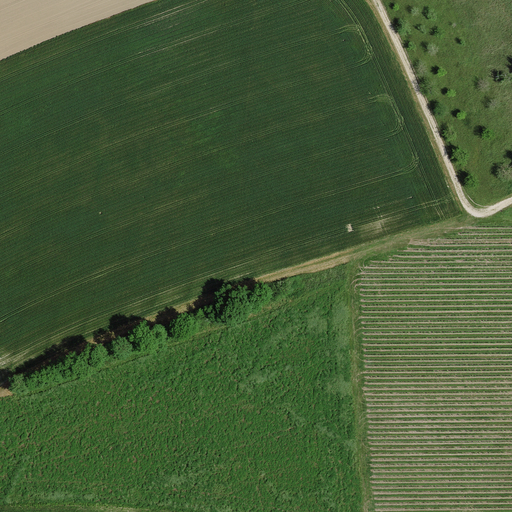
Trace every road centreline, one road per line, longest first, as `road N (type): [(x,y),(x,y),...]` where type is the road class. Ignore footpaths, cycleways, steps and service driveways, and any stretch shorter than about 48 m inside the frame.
road 1 (track): [(511,200),(487,213),(469,208),(377,0)]
road 2 (track): [(469,208),(460,226),(352,261)]
